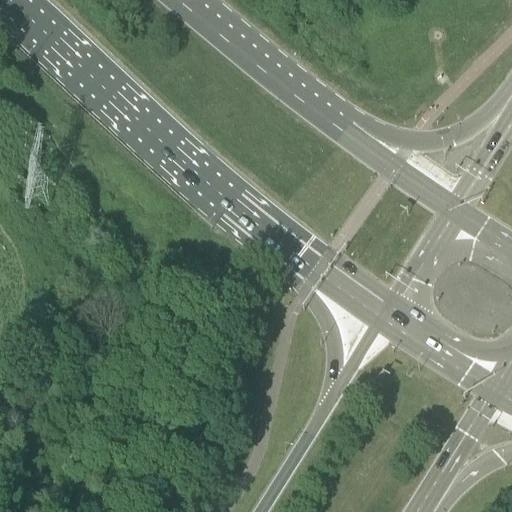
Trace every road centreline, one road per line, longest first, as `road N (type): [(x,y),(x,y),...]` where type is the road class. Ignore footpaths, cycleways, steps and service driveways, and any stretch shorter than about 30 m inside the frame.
road 1 (secondary): [(10,0),(230,202)]
road 2 (secondary): [(230,202),(324,323),(333,350),(332,407)]
road 3 (secondary): [(511,94),(473,131),(432,144),(388,138),(309,107)]
road 4 (secondary): [(230,202),(386,323)]
road 5 (secondary): [(456,213),(309,107)]
road 6 (secondary): [(309,107),(179,0)]
road 7 (tertiary): [(419,511),(493,393)]
road 8 (secondary): [(456,213),(386,323)]
road 9 (secondary): [(386,323),(493,393)]
road 10 (tertiary): [(332,407),(267,511)]
